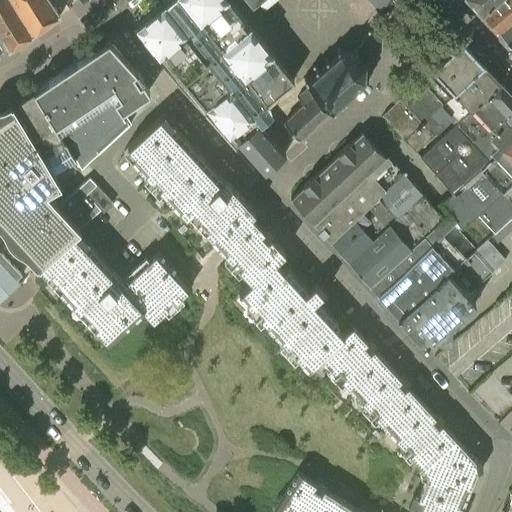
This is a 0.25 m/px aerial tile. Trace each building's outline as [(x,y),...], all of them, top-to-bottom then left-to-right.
[(0,0),(0,33),(8,49),(32,34),(34,32),(11,0),(0,0)] [(11,0),(34,32),(57,15),(57,16),(59,14),(54,7),(56,6),(55,4),(53,6),(49,0),(11,0)] [(188,96),(192,102),(197,97),(204,106),(206,104),(264,171),(285,153),(258,123),(263,118),(268,114),(272,110),(266,102),(293,79),(240,13),(229,0),(166,0),(136,25),(158,53),(160,51),(191,89),(193,92),(188,96)] [(249,0),(252,3),(255,0),(264,10),(275,0),(372,0),(379,8),(388,0),(249,0)] [(469,0),(482,13),(496,0),(469,0)] [(511,0),(496,0),(482,13),(483,15),(497,30),(499,32),(511,20),(511,0)] [(511,20),(499,32),(511,46),(511,20)] [(108,40),(35,88),(81,168),(131,123),(122,108),(149,91),(142,80),(139,82),(138,81),(142,76),(137,68),(135,69),(108,40)] [(404,138),(484,65),(461,41),(427,72),(382,115),(404,138)] [(341,100),(344,103),(347,101),(344,97),(352,90),(355,94),(358,91),(355,88),(363,81),(367,83),(368,79),(364,77),(364,66),(369,64),(368,61),(363,62),(356,54),(358,49),(354,48),(352,52),(341,52),(339,47),(336,48),(337,53),(330,60),(326,57),(324,59),(327,63),(319,69),(316,66),(313,68),(317,72),(309,79),(305,76),(303,78),(309,85),(296,97),(303,103),(283,121),(298,138),(330,109),(334,113),(336,110),(333,107),(341,100)] [(500,81),(484,65),(404,138),(414,149),(416,151),(434,134),(435,135),(454,117),(457,121),(500,81)] [(457,121),(433,143),(420,155),(453,191),(501,148),(511,138),(511,94),(500,81),(457,121)] [(35,88),(12,103),(54,171),(67,163),(69,162),(79,170),(81,168),(35,88)] [(12,103),(0,111),(0,224),(35,263),(48,277),(83,244),(88,240),(78,230),(82,226),(100,209),(86,194),(96,184),(89,177),(58,205),(53,198),(46,192),(60,183),(54,171),(12,103)] [(204,229),(218,244),(254,211),(225,179),(224,179),(173,124),(174,123),(164,112),(124,149),(151,178),(154,175),(162,183),(158,186),(185,216),(192,209),(207,226),(204,229)] [(384,156),(364,134),(362,131),(349,143),(348,142),(337,152),(338,152),(333,157),(319,170),(313,175),(302,184),(303,185),(290,197),(313,222),(384,156)] [(511,138),(501,148),(511,160),(511,138)] [(453,191),(441,201),(440,203),(456,222),(462,229),(478,214),(511,184),(511,160),(501,148),(453,191)] [(386,154),(384,156),(313,222),(329,240),(403,172),(386,154)] [(423,194),(403,172),(329,240),(347,260),(423,194)] [(96,184),(86,194),(100,209),(103,212),(113,202),(96,184)] [(511,184),(478,214),(494,232),(511,215),(511,184)] [(423,194),(347,260),(377,294),(443,233),(456,222),(440,203),(441,201),(440,200),(434,206),(423,194)] [(266,224),(263,228),(262,227),(229,257),(236,264),(251,280),(242,288),(263,312),(260,315),(286,344),(290,341),(297,349),(294,352),(308,367),(320,356),(334,370),(337,367),(344,375),(341,378),(360,399),(368,407),(371,404),(378,412),(375,415),(402,444),(405,441),(412,449),(409,452),(427,472),(413,494),(408,505),(413,507),(410,511),(458,511),(476,470),(481,469),(479,457),(474,458),(442,423),(446,419),(438,410),(434,414),(408,386),(412,382),(403,373),(400,377),(374,348),(377,345),(369,336),(366,339),(352,325),(342,334),(312,301),(320,295),(326,289),(318,280),(304,293),(274,260),(284,251),(271,236),(275,233),(266,224)] [(443,233),(377,294),(398,317),(460,261),(450,250),(443,256),(439,252),(451,242),(443,233)] [(486,238),(460,261),(398,317),(424,346),(427,343),(434,337),(451,341),(451,323),(475,303),(466,293),(504,258),(486,238)] [(83,244),(48,277),(108,341),(142,310),(152,321),(168,307),(164,303),(172,296),(175,300),(186,290),(191,286),(158,250),(121,285),(83,244)] [(0,300),(20,283),(17,279),(22,275),(0,251),(0,300)] [(368,511),(370,511),(359,504),(357,508),(324,488),(327,483),(317,477),(314,481),(297,470),(273,508),(279,511),(368,511)] [(503,511),(511,511),(511,491),(511,492),(503,511)]
